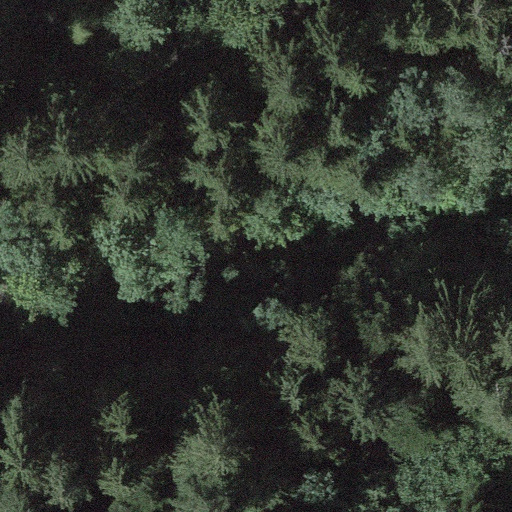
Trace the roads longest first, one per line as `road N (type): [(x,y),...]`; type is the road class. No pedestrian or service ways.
road 1 (unclassified): [(141,59),(303,0)]
road 2 (unclassified): [(21,0),(45,34),(82,54),(141,59)]
